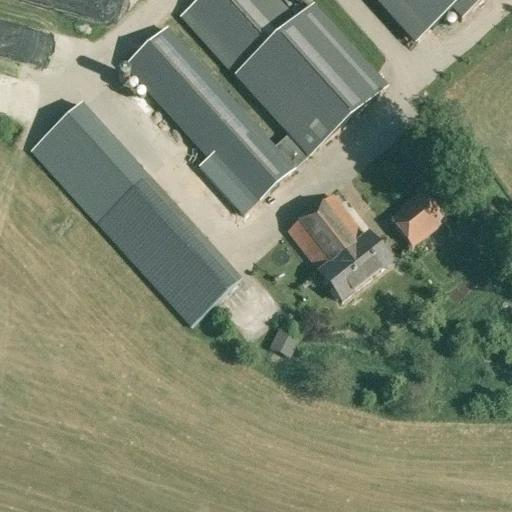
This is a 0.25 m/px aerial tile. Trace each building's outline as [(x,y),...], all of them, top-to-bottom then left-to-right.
[(253,208),(369,104),(276,0),(199,0),(183,15),(290,134),(273,149),(166,30),(125,66),(253,208)] [(483,0),(377,0),(416,43),(448,14),(457,24),(483,0)] [(190,331),(198,324),(242,286),(202,240),(147,181),(103,220),(96,227),(190,331)] [(423,199),(420,195),(409,205),(411,208),(391,223),(410,249),(443,224),(424,198),(423,199)] [(363,239),(332,199),(288,234),(319,274),(317,276),(340,305),(390,266),(366,236),(363,239)] [(288,362),(302,336),(281,326),(268,352),(288,362)]
